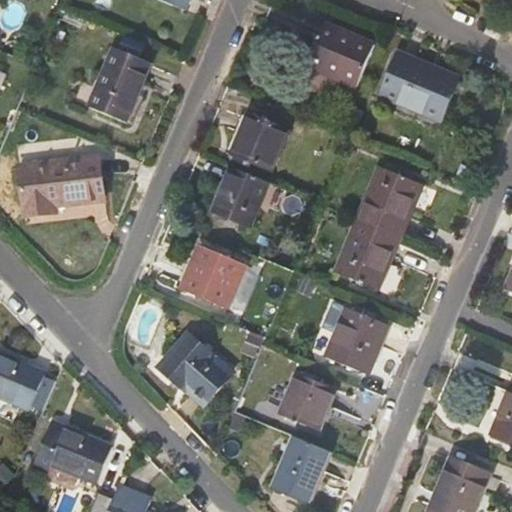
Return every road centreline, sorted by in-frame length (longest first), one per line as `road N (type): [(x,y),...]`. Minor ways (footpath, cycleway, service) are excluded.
road 1 (residential): [(238,0),(91,360)]
road 2 (residential): [(364,511),(511,157)]
road 3 (residential): [(232,511),(91,360)]
road 4 (residential): [(91,360),(0,261)]
